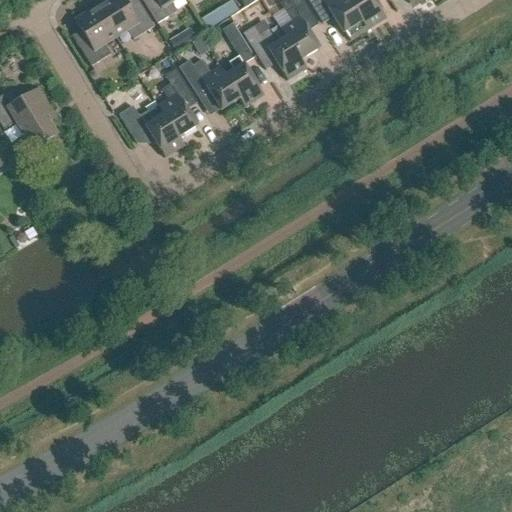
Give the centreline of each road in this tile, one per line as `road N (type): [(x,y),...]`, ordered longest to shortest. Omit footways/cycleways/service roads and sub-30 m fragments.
road 1 (residential): [(37,7),(145,198),(478,0)]
road 2 (primary): [(0,493),(511,182)]
